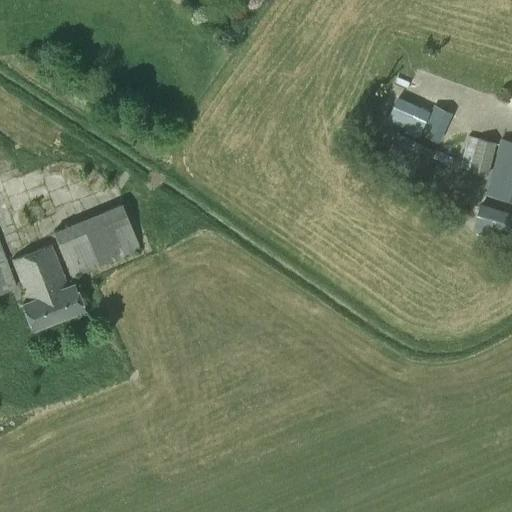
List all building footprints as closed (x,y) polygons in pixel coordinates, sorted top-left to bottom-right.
[(408,129),(418,107),(398,98),(388,120),(408,129)] [(432,116),(449,124),(456,111),(439,102),(432,116)] [(424,123),(419,133),(439,142),(444,132),(424,123)] [(427,166),(434,151),(396,132),(389,146),(427,166)] [(488,175),(497,142),(469,134),(460,167),(470,169),(470,170),(488,175)] [(511,200),(511,140),(501,138),(486,193),(511,200)] [(77,267),(146,247),(133,203),(64,223),(77,267)] [(511,242),(511,212),(481,203),(472,231),(511,242)] [(0,293),(16,287),(0,245),(0,293)] [(67,288),(51,245),(12,260),(28,302),(23,304),(32,329),(83,310),(74,286),(67,288)]
